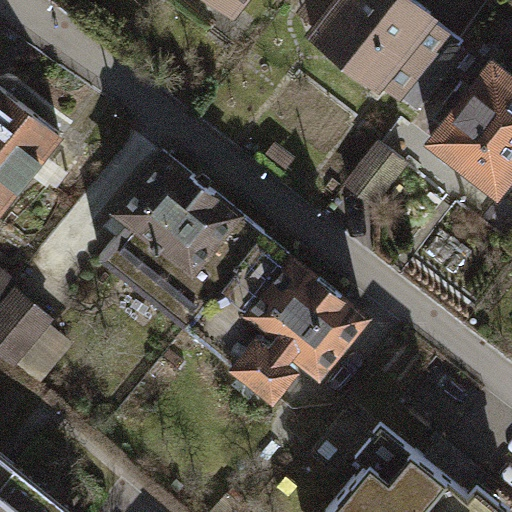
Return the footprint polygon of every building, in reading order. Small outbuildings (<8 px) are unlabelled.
[(432,11),(417,0),(335,0),(313,29),(379,80),(405,47),(424,61),(450,27),(431,13),(432,11)] [(511,73),(492,58),(464,95),(455,89),(443,104),(451,110),(431,136),(498,188),(511,170),(511,73)] [(0,209),(61,131),(0,83),(0,209)] [(406,161),(380,141),(349,180),(374,200),(406,161)] [(265,231),(265,230),(164,148),(117,206),(131,217),(101,254),(188,325),(189,324),(265,231)] [(265,231),(189,324),(274,392),(298,363),(265,336),(271,328),(320,367),(365,311),(265,231)] [(15,279),(2,267),(0,269),(0,295),(4,299),(15,286),(12,283),(15,279)] [(53,316),(15,286),(4,299),(0,304),(0,352),(13,363),(53,316)] [(367,459),(323,511),(507,511),(511,506),(511,505),(477,477),(468,488),(382,417),(355,449),(367,459)] [(59,511),(0,464),(0,511),(59,511)]
